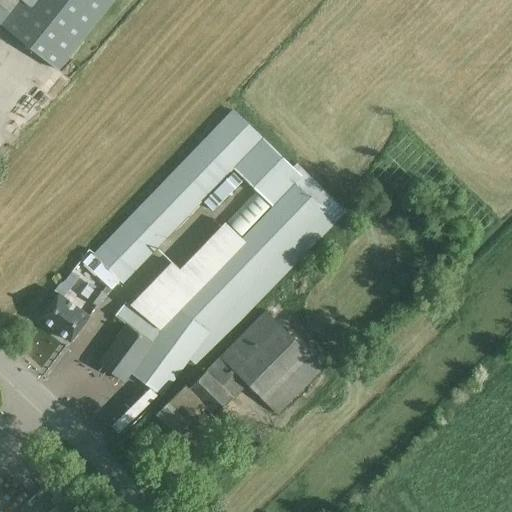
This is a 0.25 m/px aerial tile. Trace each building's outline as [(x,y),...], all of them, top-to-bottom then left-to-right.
[(0,0),(0,23),(58,70),(113,0),(0,0)] [(293,167),(262,137),(232,108),(83,262),(111,289),(120,280),(122,283),(233,168),(272,206),(271,207),(254,191),(225,222),(224,221),(179,268),(171,260),(129,304),(125,301),(114,315),(126,323),(98,362),(123,381),(130,372),(162,396),(189,359),(195,363),(346,210),(296,163),(293,167)] [(96,287),(87,299),(98,307),(106,295),(96,287)] [(58,292),(39,317),(69,340),(89,315),(58,292)] [(265,309),(218,355),(187,386),(184,384),(156,412),(178,434),(204,408),(213,416),(230,399),(232,400),(248,384),(277,414),(323,367),(265,309)] [(241,438),(224,454),(197,481),(214,502),(259,458),(241,438)]
